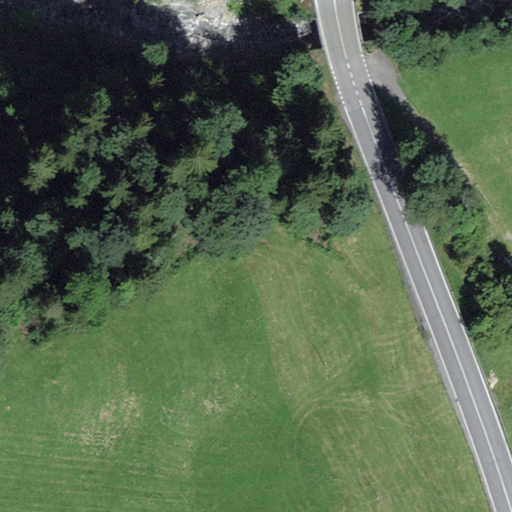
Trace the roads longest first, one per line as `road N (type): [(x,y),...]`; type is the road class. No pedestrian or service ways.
road 1 (secondary): [(342,44),(511,508)]
road 2 (track): [(511,254),(467,178),(402,101),(346,62)]
